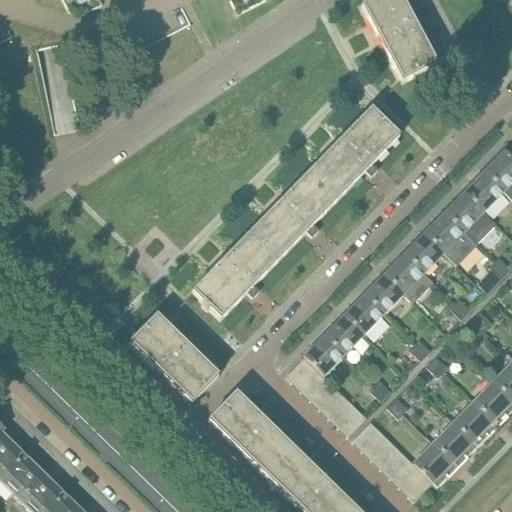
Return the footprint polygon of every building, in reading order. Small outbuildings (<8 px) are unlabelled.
[(0,0),(0,15),(14,43),(31,34),(35,51),(61,45),(56,22),(96,2),(97,1),(98,0),(99,0),(159,0),(178,36),(250,0),(0,0)] [(413,24),(411,19),(400,0),(376,0),(360,9),(401,86),(436,67),(418,33),(425,29),(420,20),(413,24)] [(399,139),(370,112),(370,111),(310,173),(339,200),(365,174),(370,179),(377,172),(372,166),(399,139)] [(511,162),(504,154),(483,175),(504,195),(511,203),(511,162)] [(310,173),(251,234),(279,261),(305,235),(311,240),(318,232),(312,227),(339,200),(310,173)] [(483,175),(463,196),(484,216),(504,195),(483,175)] [(463,196),(443,216),(475,247),(495,227),(489,220),(484,216),(463,196)] [(443,216),(423,237),(444,257),(455,268),(475,247),(443,216)] [(253,288),(279,261),(251,234),(191,295),(202,306),(200,307),(207,314),(208,312),(219,323),(246,295),(251,301),(259,293),(253,288)] [(423,237),(403,257),(424,277),(444,257),(423,237)] [(403,257),(383,278),(404,298),(412,306),(432,285),(424,277),(403,257)] [(498,260),(493,265),(505,276),(510,271),(498,260)] [(500,281),(505,276),(493,265),(488,270),(500,281)] [(383,278),(363,298),(384,319),(404,298),(383,278)] [(363,298),(343,319),(364,339),(384,319),(363,298)] [(458,301),(453,306),(465,317),(470,312),(458,301)] [(465,317),(453,306),(448,311),(460,322),(465,317)] [(156,318),(128,346),(155,373),(150,378),(157,386),(163,380),(190,407),(218,378),(156,318)] [(475,318),(470,323),(482,334),(487,329),(475,318)] [(343,319),(323,339),(344,360),(364,339),(343,319)] [(477,339),(482,334),(470,323),(465,328),(477,339)] [(323,339),(303,360),(312,369),(313,371),(324,381),(344,360),(323,339)] [(418,342),(413,347),(425,358),(429,354),(418,342)] [(425,358),(413,347),(408,352),(420,364),(425,358)] [(430,364),(442,375),(447,370),(435,359),(430,364)] [(295,389),(313,371),(303,360),(284,379),(295,389)] [(437,381),(442,375),(430,364),(425,369),(437,381)] [(511,364),(492,384),(511,403),(511,364)] [(324,381),(313,371),(295,389),(305,400),(324,381)] [(423,374),(414,384),(422,391),(431,381),(423,374)] [(334,391),(328,385),(324,381),(305,400),(315,410),(334,391)] [(378,383),(373,388),(385,400),(389,395),(378,383)] [(511,403),(492,384),(472,405),(497,430),(507,420),(506,419),(507,418),(511,413),(511,403)] [(380,405),(385,400),(373,388),(368,393),(380,405)] [(344,401),(334,391),(315,410),(326,420),(344,401)] [(296,455),(256,416),(235,395),(207,424),(235,450),(229,456),(237,463),(242,458),(268,484),(296,455)] [(395,400),(390,405),(402,417),(407,411),(395,400)] [(326,420),(336,430),(354,411),(344,401),(326,420)] [(397,422),(402,417),(390,405),(385,410),(397,422)] [(472,405),(452,426),(477,449),(486,440),(487,439),(488,440),(497,430),(472,405)] [(365,421),(354,411),(336,430),(346,440),(365,421)] [(351,444),(361,454),(380,436),(369,425),(351,444)] [(452,426),(432,446),(457,471),(467,461),(466,460),(468,458),(477,449),(452,426)] [(0,429),(0,482),(23,459),(0,435),(3,432),(0,429)] [(390,446),(380,436),(361,454),(372,464),(390,446)] [(372,464),(382,474),(400,456),(390,446),(372,464)] [(432,446),(412,467),(421,476),(431,486),(436,491),(446,481),(447,480),(448,481),(457,471),(432,446)] [(354,511),(296,455),(268,484),(295,510),(293,511),(354,511)] [(410,466),(400,456),(382,474),(392,485),(410,466)] [(0,482),(0,484),(27,511),(49,511),(63,498),(23,459),(0,482)] [(392,485),(402,495),(421,476),(412,467),(410,466),(392,485)] [(431,486),(421,476),(402,495),(413,505),(431,486)] [(49,511),(77,511),(63,498),(49,511)]
